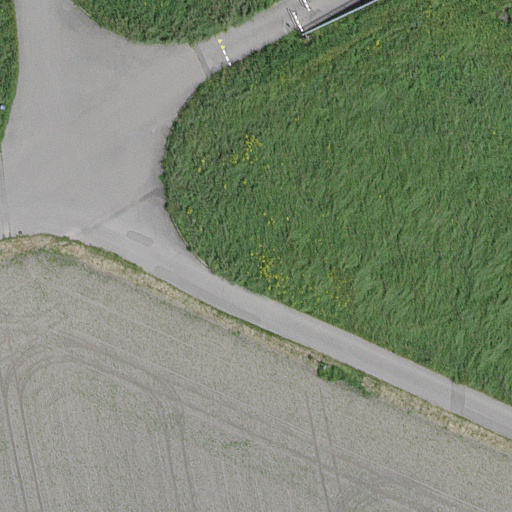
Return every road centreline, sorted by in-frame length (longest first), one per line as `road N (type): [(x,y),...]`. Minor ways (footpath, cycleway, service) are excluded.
road 1 (unclassified): [(511,427),(268,316),(166,258),(95,129)]
road 2 (unclassified): [(95,129),(40,0)]
road 3 (unclassified): [(0,205),(95,129)]
